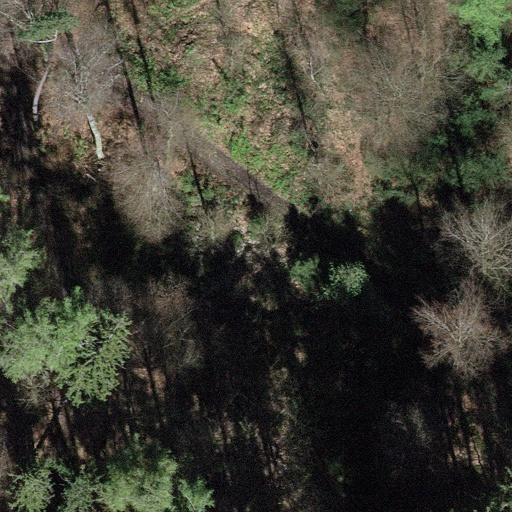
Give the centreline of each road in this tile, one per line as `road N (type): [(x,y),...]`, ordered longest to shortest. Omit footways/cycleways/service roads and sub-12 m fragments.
road 1 (track): [(511,387),(398,290),(0,9)]
road 2 (track): [(46,511),(69,401),(67,296),(0,38)]
